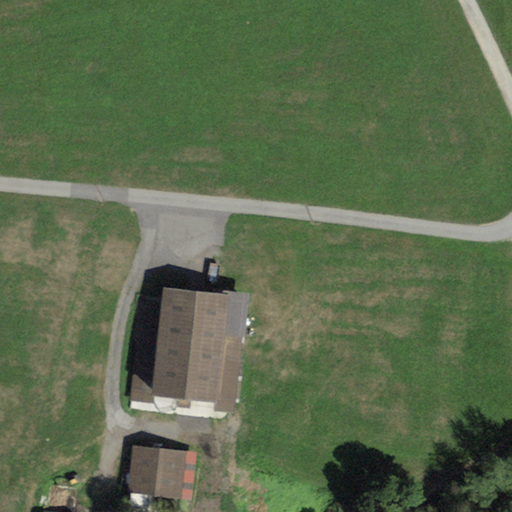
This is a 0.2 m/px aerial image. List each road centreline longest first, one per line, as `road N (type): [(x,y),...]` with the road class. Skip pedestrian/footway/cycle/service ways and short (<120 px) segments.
road 1 (residential): [(434,227),(0,185)]
road 2 (track): [(115,433),(110,392),(124,297),(160,200)]
